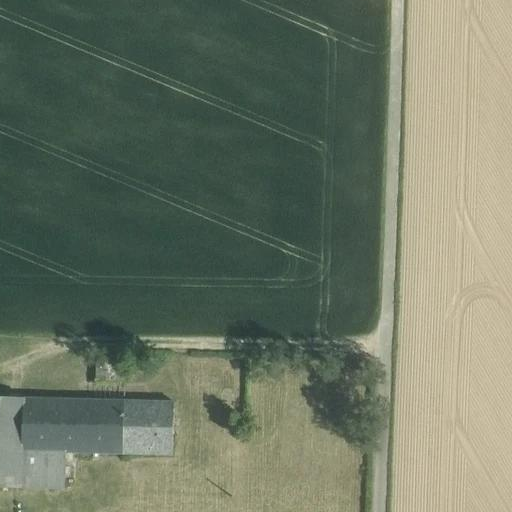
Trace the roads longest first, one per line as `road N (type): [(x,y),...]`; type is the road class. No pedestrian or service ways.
road 1 (track): [(392,0),(382,511)]
road 2 (track): [(20,340),(388,348)]
